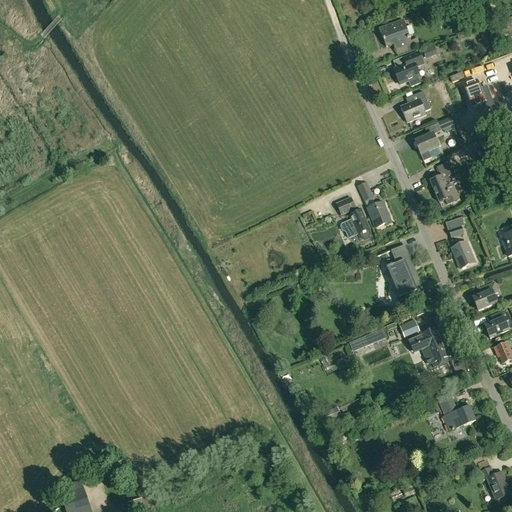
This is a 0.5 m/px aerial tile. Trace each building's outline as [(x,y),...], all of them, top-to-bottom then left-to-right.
[(379,30),(386,48),(395,45),(397,51),(412,45),(413,49),(420,46),(417,40),(410,42),(403,21),(379,30)] [(426,59),(437,55),(433,45),(422,50),(426,59)] [(394,70),(400,85),(419,78),(416,69),(424,66),(419,53),(404,59),(406,66),(394,70)] [(499,74),(501,81),(511,77),(509,71),(499,74)] [(477,81),(463,86),(472,108),(485,103),(488,111),(495,108),(487,87),(480,89),(477,81)] [(424,92),(416,95),(419,101),(401,108),(407,124),(427,116),(425,112),(431,110),(424,92)] [(495,113),(476,120),(481,132),(499,125),(495,113)] [(451,118),(436,124),(436,125),(439,132),(444,130),(445,133),(452,130),(450,127),(454,125),(451,118)] [(428,136),(415,142),(424,162),(431,159),(429,152),(438,148),(432,135),(439,132),(436,125),(425,130),(428,136)] [(458,146),(465,143),(462,136),(455,139),(458,146)] [(448,163),(437,168),(441,177),(431,182),(440,203),(447,201),(449,205),(461,200),(453,183),(452,184),(449,177),(454,175),(448,163)] [(367,183),(358,188),(365,203),(374,199),(367,183)] [(336,204),(342,217),(357,210),(352,198),(336,204)] [(384,203),(368,210),(376,229),(392,222),(384,203)] [(365,219),(364,216),(362,210),(352,215),(354,220),(353,221),(354,223),(346,226),(351,239),(358,236),(360,240),(365,241),(369,240),(372,235),(370,230),(365,218),(365,219)] [(464,235),(462,227),(449,231),(452,239),(464,235)] [(511,233),(502,237),(509,257),(511,256),(511,227),(511,228),(511,231),(511,233)] [(461,270),(476,264),(467,243),(452,249),(461,270)] [(406,246),(392,252),(397,265),(394,266),(393,265),(387,268),(400,299),(409,295),(410,298),(425,292),(406,246)] [(500,293),(495,283),(482,289),(484,294),(474,299),(479,312),(498,304),(494,295),(500,293)] [(511,320),(507,311),(494,317),(496,322),(486,326),(491,339),(509,332),(506,323),(511,320)] [(438,328),(421,335),(414,321),(399,327),(405,342),(407,341),(411,350),(413,355),(422,352),(428,366),(432,365),(433,368),(450,362),(448,358),(450,357),(447,349),(445,350),(441,342),(443,341),(438,328)] [(511,352),(508,343),(495,349),(497,356),(500,355),(504,365),(511,361),(511,352)] [(442,415),(444,414),(446,417),(444,418),(450,433),(476,422),(470,407),(458,412),(451,395),(438,400),(438,399),(433,401),(437,413),(440,411),(442,415)] [(323,414),(328,424),(342,417),(337,408),(323,414)] [(494,477),(491,469),(481,473),(484,480),(487,479),(496,501),(511,495),(504,478),(505,478),(503,473),(494,477)] [(91,511),(91,510),(81,480),(69,484),(73,497),(62,501),(65,511),(91,511)] [(416,494),(415,492),(422,489),(420,484),(404,490),(406,498),(416,494)] [(142,500),(126,506),(128,511),(140,511),(140,509),(145,508),(142,500)]
